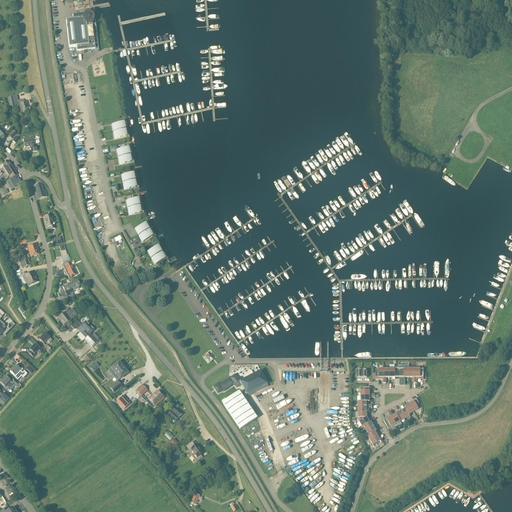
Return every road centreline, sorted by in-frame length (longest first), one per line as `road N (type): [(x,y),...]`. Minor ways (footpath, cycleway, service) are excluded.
road 1 (tertiary): [(270,511),(207,411),(100,286),(66,207)]
road 2 (tertiary): [(66,207),(35,0)]
road 3 (unclassified): [(5,351),(48,291),(23,173)]
road 4 (track): [(398,439),(481,413),(511,361)]
